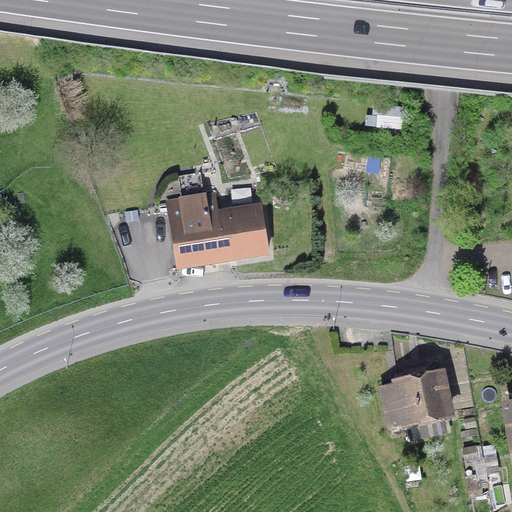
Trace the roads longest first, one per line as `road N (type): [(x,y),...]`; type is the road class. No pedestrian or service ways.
road 1 (tertiary): [(0,369),(83,333),(216,303),(378,304),(511,327)]
road 2 (motorway): [(99,0),(511,48)]
